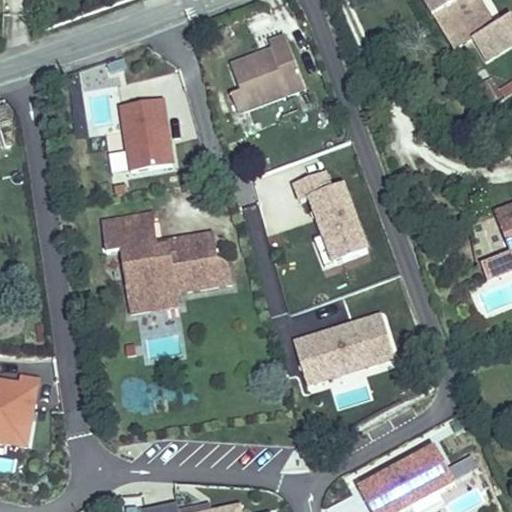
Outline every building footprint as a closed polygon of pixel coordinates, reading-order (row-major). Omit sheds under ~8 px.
[(424,0),(471,46),(484,33),(491,38),(511,17),(494,0),(424,0)] [(271,50),(230,66),(239,91),(230,94),(236,116),(304,89),(287,39),(270,44),(271,50)] [(173,170),(163,105),(121,112),(132,177),(173,170)] [(112,173),(128,172),(127,154),(111,156),(112,173)] [(325,240),(336,269),(369,257),(344,189),(332,194),(326,178),(295,189),(301,206),(312,202),(316,215),(319,221),(325,240)] [(511,212),(498,218),(510,252),(511,251),(511,212)] [(511,251),(510,252),(498,218),(467,230),(471,268),(482,266),(486,281),(511,271),(511,251)] [(158,222),(109,232),(114,262),(127,260),(140,325),(188,315),(186,303),(237,291),(231,268),(220,258),(215,240),(164,249),(158,222)] [(326,272),(336,269),(325,240),(316,244),(326,272)] [(369,365),(372,372),(396,363),(381,320),(295,351),(311,394),(326,389),(324,382),(369,365)] [(152,341),(155,359),(182,354),(179,336),(152,341)] [(372,372),(369,365),(324,382),(326,389),(372,372)] [(41,388),(23,385),(21,391),(0,387),(0,439),(8,441),(6,451),(28,455),(41,388)] [(439,452),(362,495),(371,511),(417,511),(442,498),(459,489),(439,452)] [(442,498),(417,511),(444,511),(448,510),(442,498)]
